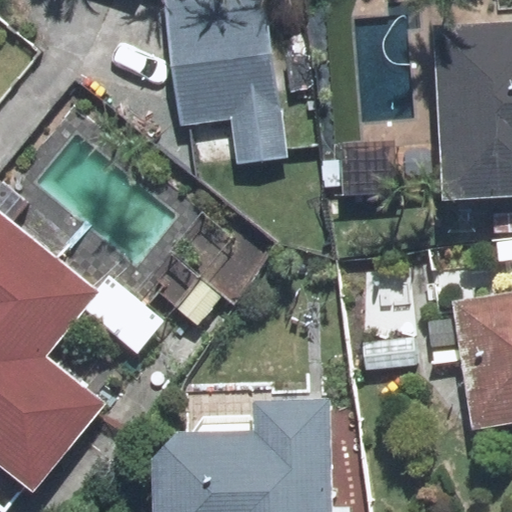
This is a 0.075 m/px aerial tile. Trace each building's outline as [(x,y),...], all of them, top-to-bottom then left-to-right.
[(277,0),(205,0),(175,3),(187,123),(253,117),(257,156),(293,153),(277,0)] [(511,33),(454,37),(465,184),(511,180),(511,33)] [(106,287),(6,210),(0,217),(0,432),(56,477),(115,401),(54,353),(106,287)] [(511,309),(485,314),(507,429),(511,427),(511,309)] [(284,420),(186,424),(189,511),(345,511),(341,395),(283,397),(284,420)]
